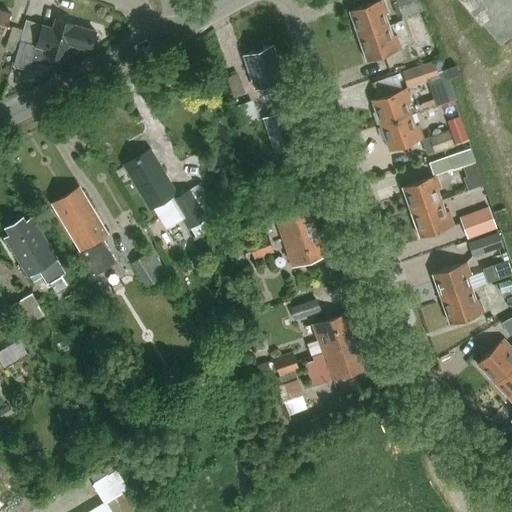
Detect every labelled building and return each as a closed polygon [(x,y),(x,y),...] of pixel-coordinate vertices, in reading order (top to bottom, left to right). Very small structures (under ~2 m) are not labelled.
[(383,0),(375,0),(350,9),(358,34),(388,24),(384,13),(388,12),(383,0)] [(397,0),(403,16),(421,10),(418,0),(397,0)] [(0,32),(3,34),(10,12),(0,8),(0,32)] [(42,63),(44,58),(46,52),(63,58),(65,52),(71,54),(74,44),(90,49),(95,32),(73,25),(74,24),(55,18),(52,27),(42,24),(35,45),(31,43),(37,22),(25,19),(12,63),(29,68),(32,60),(42,63)] [(388,24),(358,34),(367,60),(400,48),(395,34),(392,36),(388,24)] [(13,25),(5,49),(14,52),(22,28),(13,25)] [(260,87),(263,98),(278,93),(275,81),(285,78),(273,46),(271,47),(263,46),(252,50),(244,57),(255,89),(260,87)] [(433,61),(403,72),(408,87),(428,81),(436,105),(454,99),(446,78),(444,71),(437,73),(433,61)] [(444,68),(443,68),(444,71),(446,78),(447,78),(455,75),(460,73),(456,63),(455,64),(444,68)] [(381,124),(410,114),(407,104),(411,102),(406,87),(372,99),(381,124)] [(278,163),(304,154),(287,108),(262,117),(278,163)] [(381,124),(386,137),(390,149),(397,147),(423,137),(419,124),(415,126),(410,114),(381,124)] [(460,116),(447,120),(451,130),(456,144),(468,139),(460,116)] [(435,153),(454,147),(456,146),(456,144),(451,130),(429,137),(435,153)] [(476,161),(474,155),(471,147),(430,161),(434,174),(437,173),(454,167),(454,168),(476,161)] [(145,152),(125,164),(151,205),(152,205),(166,228),(184,217),(173,200),(170,194),(176,190),(154,154),(148,157),(145,152)] [(247,160),(245,164),(246,167),(253,170),(256,169),(258,165),(257,163),(250,159),(247,160)] [(201,162),(192,166),(199,179),(207,175),(201,162)] [(411,211),(441,200),(437,189),(442,188),(437,173),(434,174),(402,185),(411,211)] [(190,189),(173,200),(184,217),(190,226),(207,216),(190,189)] [(85,192),(79,195),(76,190),(60,199),(63,205),(57,208),(82,249),(78,251),(93,276),(117,262),(102,237),(109,233),(85,192)] [(306,199),(273,211),(283,239),(316,227),(306,199)] [(441,200),(411,211),(420,237),(454,225),(449,210),(445,212),(441,200)] [(488,206),(461,217),(469,239),(497,228),(488,206)] [(61,276),(66,272),(33,218),(26,221),(24,217),(7,227),(11,234),(7,237),(30,276),(40,270),(48,284),(50,282),(61,276)] [(316,227),(283,239),(293,267),(326,255),(316,227)] [(469,242),(474,258),(504,248),(499,233),(469,242)] [(268,235),(249,242),(252,251),(271,244),(268,235)] [(271,244),(252,251),(255,260),(274,253),(271,244)] [(167,270),(152,248),(131,262),(146,286),(162,276),(160,274),(167,270)] [(442,299),(471,288),(467,277),(472,276),(467,262),(433,274),(442,299)] [(61,276),(50,282),(57,292),(67,285),(61,276)] [(511,287),(509,279),(498,283),(501,294),(511,290),(511,287)] [(471,288),(442,299),(450,324),(484,312),(479,298),(475,299),(471,288)] [(45,313),(32,293),(12,305),(25,325),(45,313)] [(317,298),(287,308),(291,319),(321,309),(317,298)] [(323,352),(355,341),(345,312),(312,324),(323,352)] [(212,316),(203,321),(210,333),(219,327),(212,316)] [(511,318),(503,323),(510,335),(511,334),(511,318)] [(267,335),(256,336),(257,351),(269,350),(267,335)] [(511,346),(504,338),(478,363),(496,382),(511,367),(511,346)] [(312,387),(332,380),(365,368),(355,341),(323,352),(313,356),(314,360),(304,363),(312,387)] [(6,346),(0,350),(0,360),(4,367),(15,360),(6,346)] [(294,353),(275,360),(278,368),(297,362),(294,353)] [(270,361),(258,365),(260,374),(273,370),(270,361)] [(261,375),(256,376),(264,408),(273,448),(297,439),(288,416),(284,403),(301,397),(304,396),(295,373),(300,371),(297,362),(278,368),(273,370),(261,375)] [(511,367),(496,382),(511,399),(511,367)] [(10,404),(0,410),(0,412),(3,418),(14,412),(10,404)] [(10,425),(5,428),(10,436),(15,432),(10,425)]
